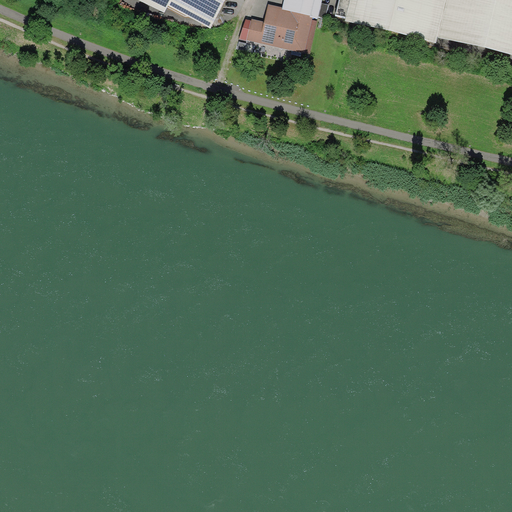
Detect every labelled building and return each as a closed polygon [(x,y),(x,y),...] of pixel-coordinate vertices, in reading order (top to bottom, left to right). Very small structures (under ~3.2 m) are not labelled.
[(153,0),(211,30),(226,0),(153,0)] [(321,0),(283,0),(280,14),(311,22),(316,22),(321,0)] [(340,0),(336,18),(346,20),(346,23),(437,44),(438,39),(447,0),(340,0)] [(511,0),(447,0),(438,39),(511,56),(511,0)] [(311,22),(280,14),(268,10),(263,28),(244,23),(238,43),(301,60),(311,22)]
